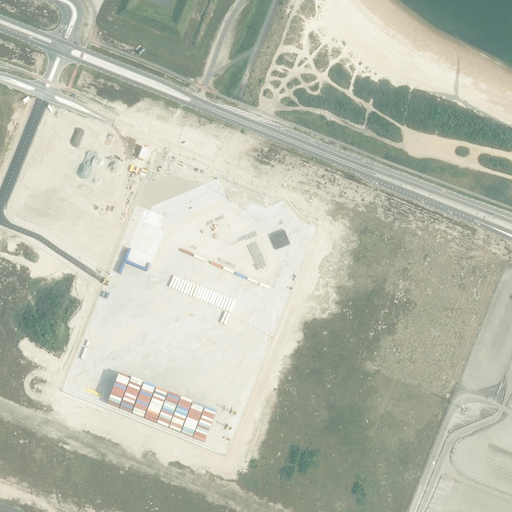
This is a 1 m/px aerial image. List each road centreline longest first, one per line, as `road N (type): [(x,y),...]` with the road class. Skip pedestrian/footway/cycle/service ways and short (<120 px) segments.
road 1 (secondary): [(65,55),(511,232)]
road 2 (secondary): [(511,219),(70,45)]
road 3 (unclassified): [(88,112),(286,193)]
road 4 (unclassified): [(103,282),(0,217)]
